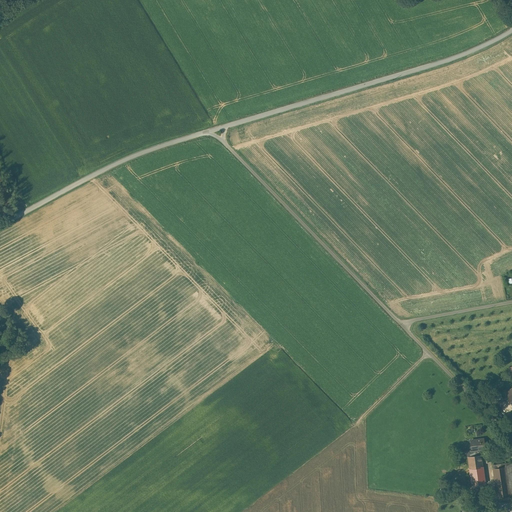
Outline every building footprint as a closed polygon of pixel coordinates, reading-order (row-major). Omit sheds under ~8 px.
[(8,322),(0,326),(0,340),(15,332),(8,322)] [(511,409),(511,367),(505,372),(511,383),(511,387),(499,396),(509,411),(511,409)] [(484,487),(480,456),(489,455),(487,437),(469,439),(470,450),(466,450),(470,488),(484,487)] [(511,499),(511,462),(492,464),(495,501),(511,499)] [(491,495),(476,497),(477,505),(478,510),(493,508),(491,495)]
